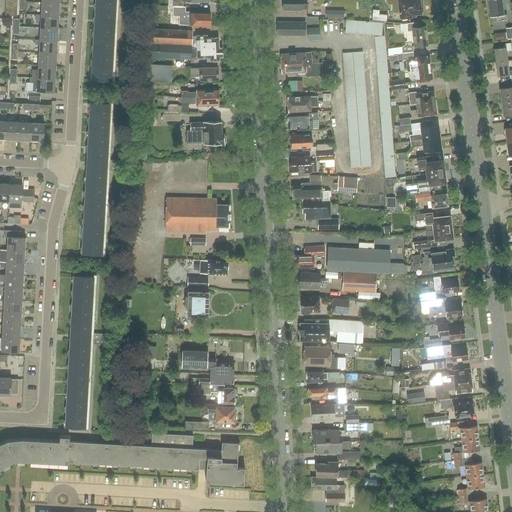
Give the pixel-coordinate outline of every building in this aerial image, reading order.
[(96,0),(96,4),(98,4),(97,10),(116,11),(116,0),(96,0)] [(302,0),(283,0),(283,9),(308,10),(308,4),(302,4),(302,0)] [(423,7),(421,5),(420,0),(386,0),(387,5),(392,4),(393,13),(400,12),(401,18),(422,16),(421,12),(423,10),(423,7)] [(497,22),(507,21),(507,15),(504,15),(501,0),(488,0),(491,17),(496,17),(497,22)] [(60,3),(42,2),(41,15),(59,16),(60,3)] [(184,7),(169,6),(168,6),(168,16),(179,16),(179,25),(211,26),(210,12),(185,12),(185,7),(184,7)] [(96,24),(115,25),(116,11),(97,10),(96,9),(95,18),(97,18),(96,24)] [(40,28),(59,29),(59,16),(41,15),(36,15),(36,20),(41,20),(40,28)] [(346,32),(353,33),(354,21),(346,20),(346,32)] [(306,22),(277,21),(277,35),(305,35),(306,22)] [(354,21),(353,33),(360,33),(361,21),(354,21)] [(360,33),(368,34),(368,22),(361,21),(360,33)] [(368,34),(375,34),(385,35),(384,23),(368,22),(368,34)] [(416,22),(407,24),(401,24),(401,32),(413,31),(415,47),(427,45),(425,27),(417,28),(416,22)] [(115,25),(96,24),(95,24),(94,32),(96,32),(96,38),(115,39),(115,25)] [(58,41),(59,29),(40,28),(40,40),(58,41)] [(320,39),(320,28),(308,29),(308,40),(320,39)] [(150,29),(150,43),(184,44),(184,47),(198,48),(198,50),(208,50),(208,48),(219,48),(219,38),(207,38),(207,35),(198,36),(191,37),(192,30),(150,29)] [(95,51),(114,52),(115,39),(96,38),(94,38),(94,46),(95,46),(95,51)] [(39,53),(57,54),(58,41),(40,40),(36,40),(36,45),(39,45),(39,53)] [(184,44),(150,43),(149,53),(147,53),(147,57),(191,59),(191,57),(197,57),(197,58),(207,57),(207,61),(219,60),(220,57),(223,57),(222,48),(219,48),(208,48),(208,50),(198,50),(198,48),(184,47),(184,44)] [(494,49),(496,63),(507,61),(505,51),(511,49),(511,48),(511,43),(504,44),(505,48),(494,49)] [(94,66),(113,67),(114,52),(95,51),(93,51),(93,60),(94,60),(94,66)] [(408,71),(430,68),(429,56),(414,58),(413,52),(402,54),(402,62),(408,61),(408,65),(407,65),(408,71)] [(56,66),(57,54),(39,53),(38,65),(56,66)] [(281,65),(311,63),(311,53),(305,54),(280,55),(281,65)] [(511,70),(508,71),(507,61),(496,63),(498,77),(511,75),(511,79),(511,70)] [(311,64),(311,63),(281,65),(281,74),(306,73),(306,77),(322,76),(322,63),(311,64)] [(38,78),(56,79),(56,66),(38,65),(38,78)] [(113,67),(94,66),(92,65),(92,74),(94,74),(93,80),(112,81),(113,67)] [(218,67),(193,68),(190,68),(190,76),(200,76),(201,80),(218,79),(218,67)] [(430,68),(408,71),(408,78),(410,78),(411,85),(417,84),(417,82),(432,80),(430,68)] [(56,79),(38,78),(37,91),(55,92),(56,79)] [(392,92),(406,90),(404,79),(390,81),(392,92)] [(289,91),(298,91),(297,81),(289,81),(289,91)] [(501,102),(511,100),(511,87),(500,89),(501,102)] [(181,91),(182,97),(182,98),(218,97),(218,96),(219,96),(219,90),(218,90),(218,89),(209,89),(209,90),(206,90),(205,88),(196,89),(197,92),(189,92),(189,90),(181,91)] [(409,105),(416,104),(416,103),(434,100),(433,92),(415,94),(415,92),(408,93),(409,105)] [(182,97),(182,103),(183,103),(183,106),(172,105),(172,112),(184,113),(190,113),(189,104),(197,103),(197,106),(218,105),(218,97),(182,98),(182,97)] [(287,97),(288,107),(302,106),(302,101),(317,101),(317,97),(287,97)] [(416,103),(416,104),(417,110),(410,111),(411,118),(436,115),(434,100),(416,103)] [(511,100),(501,102),(503,116),(511,115),(511,100)] [(317,106),(317,101),(302,101),(302,106),(288,107),(288,112),(311,111),(310,106),(317,106)] [(91,117),(91,123),(110,124),(111,104),(92,103),(92,109),(90,109),(90,117),(91,117)] [(297,130),(312,129),(312,121),(317,120),(317,113),(286,115),(287,122),(288,128),(297,128),(297,130)] [(399,126),(399,133),(412,131),(410,118),(400,119),(400,126),(399,126)] [(18,140),(19,122),(6,121),(6,139),(18,140)] [(224,142),(226,142),(226,135),(224,135),(224,134),(221,134),(221,121),(203,122),(190,122),(190,130),(187,130),(187,143),(204,142),(204,144),(224,144),(224,142)] [(32,123),(19,122),(18,140),(31,141),(32,123)] [(32,123),(31,141),(44,141),(45,123),(32,123)] [(109,138),(110,124),(91,123),(89,123),(89,131),(91,132),(91,137),(109,138)] [(410,135),(411,141),(439,138),(438,126),(421,128),(422,134),(410,135)] [(306,147),(312,147),(311,134),(291,135),(292,148),(297,148),(297,149),(306,148),(306,147)] [(109,138),(91,137),(89,137),(88,146),(90,146),(90,151),(108,152),(109,138)] [(439,138),(411,141),(412,147),(424,146),(424,151),(441,149),(439,138)] [(311,152),(317,151),(334,150),(334,149),(332,149),(332,143),(317,144),(317,146),(312,146),(312,147),(311,147),(311,152)] [(334,159),(334,150),(317,151),(317,160),(320,160),(320,163),(326,163),(326,166),(335,165),(335,159),(334,159)] [(108,160),(108,152),(90,151),(88,151),(88,159),(92,159),(92,164),(105,165),(122,166),(122,161),(108,160)] [(311,162),(311,157),(290,158),(291,172),(304,172),(304,173),(311,173),(311,171),(316,171),(316,162),(311,162)] [(426,168),(427,174),(444,172),(442,161),(426,163),(426,157),(417,159),(419,169),(426,168)] [(88,178),(88,183),(107,184),(107,170),(121,171),(122,166),(105,165),(92,164),(92,169),(87,169),(87,178),(88,178)] [(445,183),(444,172),(427,174),(428,180),(420,181),(421,184),(418,184),(406,185),(407,194),(430,191),(429,185),(445,183)] [(357,192),(358,177),(339,176),(338,183),(334,183),(334,190),(338,191),(357,192)] [(322,181),(310,181),(302,182),(302,185),(292,186),(293,199),(323,198),(322,181)] [(10,184),(0,183),(0,201),(9,202),(10,184)] [(87,197),(106,198),(107,184),(88,183),(86,183),(86,192),(88,192),(87,197)] [(10,184),(9,202),(34,203),(35,189),(23,189),(23,184),(10,184)] [(431,193),(427,194),(418,195),(419,202),(431,200),(433,208),(448,206),(447,194),(431,196),(431,193)] [(105,212),(106,198),(87,197),(85,197),(85,206),(87,206),(87,211),(105,212)] [(229,227),(230,205),(217,205),(217,199),(166,197),(165,231),(206,232),(206,230),(216,231),(216,227),(229,227)] [(387,198),(387,208),(396,208),(396,198),(387,198)] [(330,219),(330,201),(322,201),(322,199),(302,199),(302,213),(305,213),(305,220),(318,219),(318,230),(339,229),(338,219),(330,219)] [(86,225),(104,226),(105,212),(87,211),(85,211),(84,220),(86,220),(86,225)] [(427,230),(451,227),(450,216),(433,219),(433,213),(416,215),(416,221),(425,220),(427,230)] [(85,239),(104,240),(104,226),(86,225),(84,225),(84,233),(86,234),(85,239)] [(451,227),(427,230),(428,241),(413,243),(414,249),(437,246),(436,240),(452,238),(451,227)] [(7,250),(25,251),(26,238),(21,237),(21,231),(5,230),(5,237),(8,237),(7,250)] [(103,255),(104,240),(85,239),(83,239),(83,248),(85,248),(85,253),(82,253),(82,254),(103,255)] [(374,250),(374,243),(359,242),(359,249),(329,247),(327,270),(402,274),(403,264),(399,264),(399,258),(389,258),(389,251),(374,250)] [(325,246),(305,247),(305,255),(296,256),(296,264),(298,264),(298,268),(314,267),(314,255),(325,255),(325,246)] [(6,262),(25,263),(25,251),(7,250),(6,262)] [(423,263),(453,260),(455,259),(454,250),(431,253),(431,251),(424,252),(425,258),(422,258),(423,263)] [(228,261),(201,260),(200,273),(215,273),(215,274),(217,274),(217,272),(219,272),(219,274),(227,274),(228,270),(228,268),(229,267),(229,264),(228,263),(228,261)] [(454,268),(453,260),(423,263),(421,264),(422,274),(434,272),(434,271),(454,268)] [(24,276),(25,263),(6,262),(2,262),(1,267),(6,267),(6,275),(24,276)] [(377,274),(343,272),(342,291),(376,292),(377,274)] [(319,289),(320,273),(299,273),(299,288),(319,289)] [(23,288),(24,276),(6,275),(6,277),(0,276),(0,282),(5,283),(5,287),(23,288)] [(75,291),(94,292),(94,277),(74,276),(74,277),(76,277),(76,283),(74,282),(73,291),(75,291)] [(443,293),(459,291),(458,279),(441,281),(440,276),(433,277),(435,290),(442,290),(443,293)] [(209,278),(188,277),(188,288),(208,288),(209,278)] [(4,300),(22,301),(23,288),(5,287),(4,300)] [(93,306),(94,292),(75,291),(75,296),(73,296),(72,305),(74,305),(93,306)] [(185,302),(209,302),(209,292),(189,292),(188,297),(186,297),(185,302)] [(437,299),(436,293),(420,295),(421,308),(436,306),(437,313),(446,312),(446,316),(462,314),(461,302),(446,304),(445,298),(437,299)] [(302,313),(320,313),(320,297),(300,297),(300,302),(302,304),(302,313)] [(348,313),(349,299),(333,298),(332,311),(348,313)] [(4,313),(22,314),(22,301),(4,300),(4,313)] [(208,316),(209,302),(185,302),(185,307),(188,307),(188,316),(208,316)] [(92,320),(93,306),(74,305),(74,311),(72,311),(72,319),(74,319),(92,320)] [(21,326),(22,314),(4,313),(3,325),(21,326)] [(91,334),(92,320),(74,319),(73,324),(71,324),(71,333),(73,333),(73,338),(78,338),(88,338),(106,339),(107,334),(91,334)] [(363,344),(364,333),(365,322),(327,319),(304,319),(304,323),(300,323),(300,341),(329,341),(329,334),(337,335),(338,342),(363,344)] [(449,339),(465,337),(464,325),(448,327),(447,323),(439,324),(441,335),(449,334),(449,339)] [(20,339),(21,326),(3,325),(2,338),(20,339)] [(20,339),(2,338),(1,351),(20,352),(20,339)] [(72,351),(72,357),(90,358),(91,344),(106,344),(106,339),(88,338),(78,338),(73,338),(72,342),(70,342),(70,351),(72,351)] [(430,347),(442,345),(441,338),(429,340),(430,347)] [(211,368),(211,374),(232,375),(233,372),(234,372),(234,363),(216,363),(216,359),(207,358),(208,343),(184,342),(184,350),(183,350),(182,366),(211,368)] [(338,347),(338,353),(354,354),(354,344),(339,343),(338,347)] [(451,344),(441,346),(435,346),(437,358),(451,356),(452,361),(468,359),(467,347),(451,349),(451,344)] [(331,347),(304,346),(304,366),(330,366),(330,368),(337,368),(337,353),(331,353),(331,347)] [(399,366),(400,348),(392,348),(392,366),(399,366)] [(89,372),(90,358),(72,357),(70,356),(69,365),(71,365),(71,371),(89,372)] [(434,369),(447,367),(446,361),(421,364),(422,370),(434,369)] [(70,385),(88,386),(89,372),(71,371),(69,370),(68,379),(70,379),(70,385)] [(428,385),(442,384),(471,379),(470,370),(453,372),(453,376),(451,376),(445,372),(437,373),(431,377),(428,384),(428,385)] [(340,379),(340,372),(323,372),(323,371),(307,371),(307,379),(308,379),(308,383),(324,382),(323,380),(340,379)] [(232,375),(211,374),(211,379),(200,378),(200,384),(211,385),(211,383),(220,383),(220,382),(224,382),(224,383),(233,383),(234,375),(232,375)] [(0,377),(0,395),(11,396),(12,378),(0,377)] [(471,379),(442,384),(443,385),(433,386),(435,397),(436,401),(440,400),(439,400),(445,399),(444,390),(455,389),(456,392),(472,390),(471,379)] [(88,399),(88,386),(70,385),(68,384),(68,393),(70,393),(69,398),(88,399)] [(225,385),(211,385),(200,384),(199,394),(211,394),(211,392),(220,392),(219,404),(234,405),(234,404),(236,403),(236,399),(234,398),(235,389),(225,388),(225,385)] [(309,397),(315,396),(315,399),(328,398),(328,395),(336,395),(336,404),(347,403),(346,388),(328,389),(328,386),(309,387),(309,397)] [(424,401),(422,393),(407,395),(408,403),(424,401)] [(87,413),(88,399),(69,398),(67,398),(67,407),(69,407),(68,412),(87,413)] [(473,413),(475,413),(474,407),(473,407),(472,401),(451,403),(451,399),(440,400),(441,409),(451,407),(452,411),(455,410),(456,417),(474,415),(473,413)] [(237,418),(237,416),(235,414),(235,412),(234,412),(234,407),(222,407),(222,405),(205,404),(205,412),(217,412),(216,421),(235,422),(235,420),(237,418)] [(345,416),(344,404),(312,405),(313,420),(335,419),(334,416),(345,416)] [(86,428),(87,413),(68,412),(67,412),(66,421),(68,421),(68,426),(66,426),(66,427),(86,428)] [(359,422),(358,415),(346,415),(346,423),(359,422)] [(449,416),(425,419),(426,426),(450,423),(449,416)] [(186,421),(186,429),(209,429),(209,422),(186,421)] [(462,440),(478,438),(477,425),(458,428),(457,422),(450,423),(450,424),(442,425),(443,431),(450,430),(450,431),(454,430),(455,435),(461,434),(462,440)] [(373,423),(368,423),(344,423),(344,431),(359,430),(359,431),(373,430),(373,423)] [(313,442),(342,441),(340,441),(339,429),(313,430),(313,442)] [(0,511),(0,469),(0,470),(6,464),(14,461),(22,460),(69,463),(70,462),(207,470),(206,482),(244,485),(245,468),(238,467),(239,443),(223,442),(222,450),(193,448),(194,436),(153,433),(152,446),(70,441),(70,437),(61,436),(61,439),(38,438),(23,439),(9,441),(7,441),(0,444),(0,511)] [(478,438),(462,440),(464,452),(480,450),(478,438)] [(351,448),(350,441),(342,441),(313,442),(316,442),(316,453),(342,453),(342,448),(351,448)] [(352,471),(342,471),(338,471),(338,462),(328,462),(328,464),(316,464),(317,476),(357,477),(358,471),(352,471)] [(465,464),(467,476),(483,474),(481,462),(465,464)] [(485,487),(483,474),(467,476),(468,489),(485,487)] [(327,502),(345,502),(345,493),(345,485),(337,485),(337,478),(312,477),(313,490),(327,490),(327,494),(327,502)] [(458,489),(459,495),(459,496),(467,495),(466,488),(458,489)] [(468,502),(467,495),(459,496),(460,503),(468,502)] [(470,501),(471,511),(479,511),(488,511),(486,499),(470,501)]
